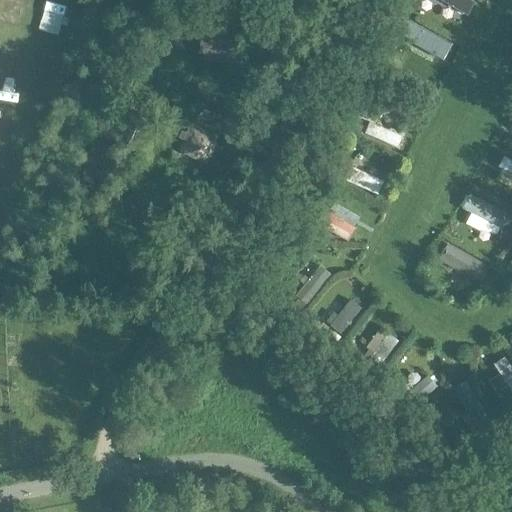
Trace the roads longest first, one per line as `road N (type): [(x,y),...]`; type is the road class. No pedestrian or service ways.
road 1 (track): [(341,0),(232,240),(100,435),(97,476)]
road 2 (unclassified): [(0,493),(230,463),(281,482),(326,511)]
